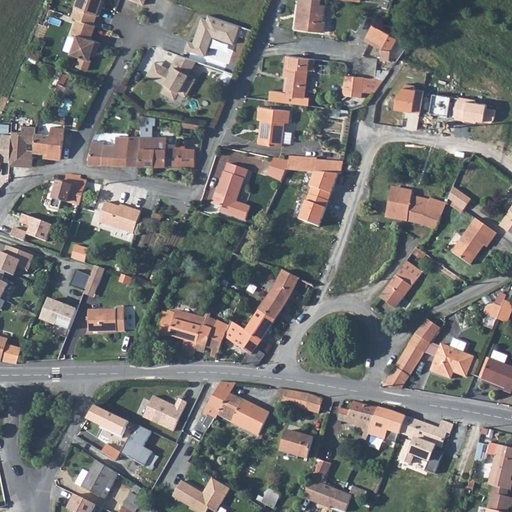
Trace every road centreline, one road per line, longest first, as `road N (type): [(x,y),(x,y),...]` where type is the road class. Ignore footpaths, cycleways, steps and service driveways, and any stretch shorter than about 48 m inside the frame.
road 1 (residential): [(78,170),(198,197),(278,0)]
road 2 (tertiary): [(84,373),(279,377)]
road 3 (residential): [(389,339),(357,306),(320,308),(286,346),(279,377)]
road 4 (residential): [(78,170),(83,137),(141,34)]
road 5 (residential): [(33,511),(80,415),(84,373)]
road 6 (tertiary): [(370,394),(511,421)]
road 7 (residential): [(389,339),(511,271)]
road 8 (residential): [(15,375),(8,436),(29,511)]
